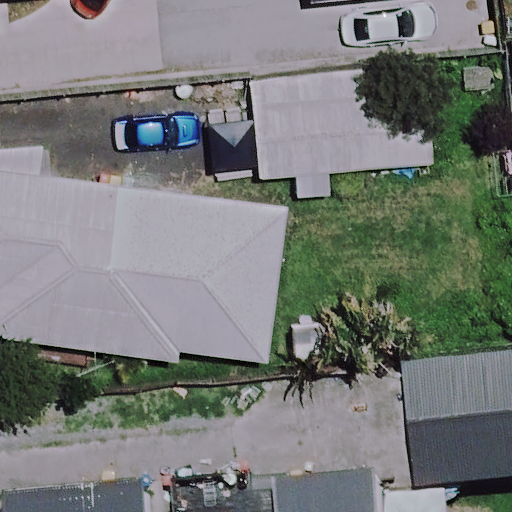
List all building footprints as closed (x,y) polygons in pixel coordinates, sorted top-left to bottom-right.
[(0,0),(0,49),(144,39),(142,8),(185,5),(184,0),(0,0)] [(427,68),(253,78),(260,199),(326,195),(325,170),(433,164),(427,68)] [(36,175),(39,150),(0,145),(0,334),(176,355),(195,193),(36,175)] [(511,481),(511,362),(414,367),(420,486),(511,481)] [(380,511),(380,488),(10,506),(10,511),(380,511)]
